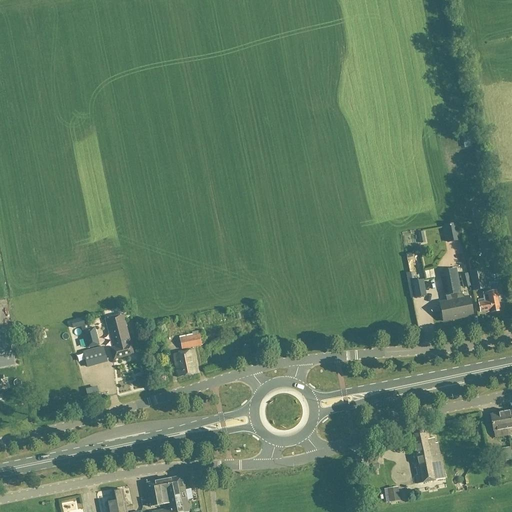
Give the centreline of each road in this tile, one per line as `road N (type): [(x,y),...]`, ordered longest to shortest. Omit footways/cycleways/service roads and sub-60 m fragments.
road 1 (unclassified): [(0,500),(140,471),(268,465)]
road 2 (unclassified): [(0,445),(248,370)]
road 3 (unclassified): [(299,359),(511,337)]
road 4 (unclassified): [(317,454),(511,395)]
road 5 (primary): [(0,472),(177,434)]
road 6 (primary): [(378,392),(511,365)]
